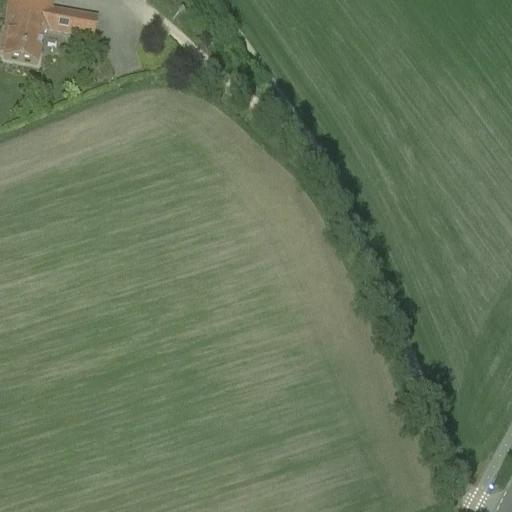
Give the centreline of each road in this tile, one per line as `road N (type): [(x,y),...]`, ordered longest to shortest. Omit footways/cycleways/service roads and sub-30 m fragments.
road 1 (track): [(469,505),(339,200)]
road 2 (track): [(339,200),(306,154),(201,62)]
